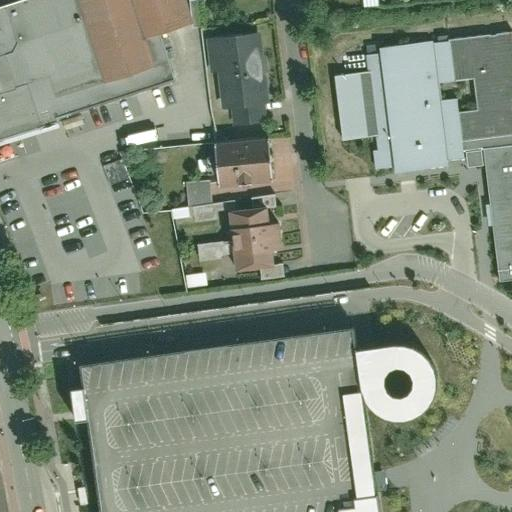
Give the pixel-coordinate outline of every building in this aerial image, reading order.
[(177,0),(30,0),(0,10),(0,146),(57,128),(55,120),(168,83),(153,37),(186,26),(177,0)] [(511,511),(511,29),(361,48),(377,169),(449,159),(467,157),(468,164),(484,162),(500,280),(511,278),(511,511)] [(267,104),(258,33),(212,39),(221,110),(233,109),(235,127),(260,124),(258,105),(267,104)] [(219,185),(273,180),(269,137),(215,142),(219,185)] [(104,164),(109,182),(127,177),(122,160),(104,164)] [(185,181),(187,202),(212,200),(210,179),(185,181)] [(228,213),(235,270),(274,264),(272,249),(282,248),(279,223),(269,224),(267,208),(228,213)] [(220,241),(196,243),(197,260),(221,259),(220,241)] [(323,333),(83,366),(86,389),(72,391),(77,425),(91,423),(103,511),(381,511),(366,406),(371,413),(380,420),(396,424),(415,420),(427,410),(435,398),(438,384),(434,369),(422,356),(408,349),(392,348),(358,351),(355,328),(323,333)] [(0,511),(11,511),(7,483),(3,484),(0,484),(0,511)]
